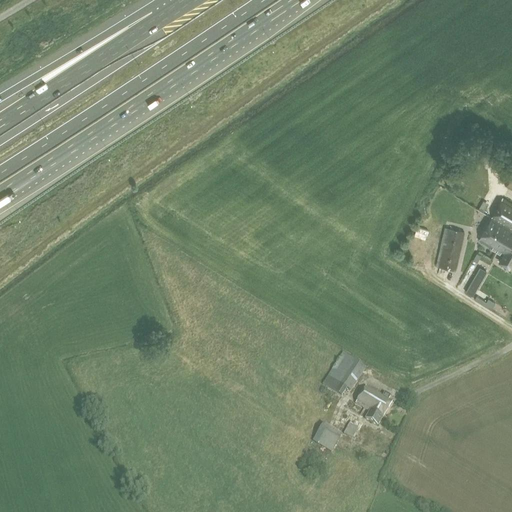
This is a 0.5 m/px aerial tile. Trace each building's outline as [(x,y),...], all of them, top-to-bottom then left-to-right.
[(483,144),(478,154),(500,166),(505,156),(483,144)] [(492,218),(491,218),(511,230),(511,204),(502,198),(491,217),(492,218)] [(511,230),(491,218),(478,241),(503,255),(499,262),(508,268),(511,261),(511,230)] [(456,271),(465,232),(446,228),(438,267),(456,271)] [(487,272),(479,268),(465,292),(473,297),(487,272)] [(347,389),(350,391),(366,368),(343,353),(322,385),(341,398),(347,389)] [(390,396),(385,393),(383,396),(366,386),(356,404),(369,412),(365,419),(378,427),(392,402),(388,400),(390,396)] [(357,416),(348,411),(343,419),(351,423),(339,445),(348,450),(363,424),(355,420),(357,416)] [(324,425),(314,441),(315,441),(328,449),(332,452),(342,435),(324,425)]
